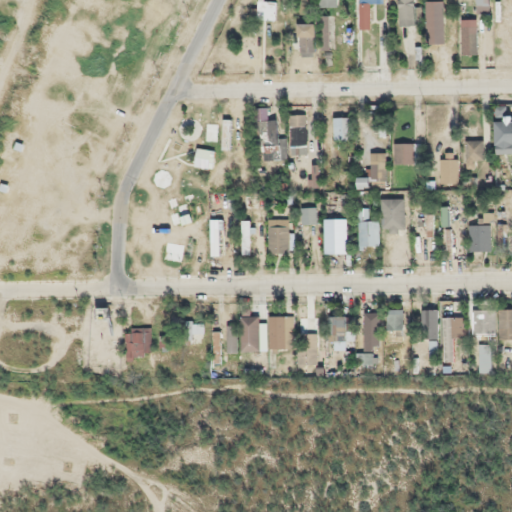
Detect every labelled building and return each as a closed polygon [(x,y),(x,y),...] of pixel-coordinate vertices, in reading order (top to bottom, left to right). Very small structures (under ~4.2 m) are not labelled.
[(374,4),(386,4),(386,0),(361,0),(361,27),(374,27),(374,4)] [(402,0),(402,22),(415,22),(415,0),(402,0)] [(445,39),(444,0),(426,0),(426,39),(445,39)] [(331,14),(322,14),(322,45),(331,45),(331,14)] [(316,19),(294,19),(294,51),(316,51),(316,19)] [(309,155),(308,112),(290,113),(291,135),(264,136),(265,157),(309,155)] [(511,116),(495,116),(495,149),(511,148),(511,116)] [(465,170),(478,170),(478,159),(484,159),(484,138),(465,138),(465,170)] [(394,161),(422,161),(422,140),(394,140),(394,161)] [(371,149),(371,173),(360,173),(360,182),(388,182),(388,149),(371,149)] [(316,204),(300,205),(301,222),(317,221),(316,204)] [(358,243),(380,243),(380,216),(372,216),(372,205),(358,205),(358,243)] [(270,252),(292,252),(292,217),(270,217),(270,252)] [(342,220),(327,224),(333,245),(347,241),(342,220)] [(473,245),(487,245),(487,223),(473,223),(473,245)] [(511,306),(499,306),(499,337),(511,337),(511,306)] [(475,308),(475,332),(495,332),(495,308),(475,308)] [(366,347),(380,347),(380,312),(366,312),(366,347)] [(387,327),(404,327),(404,312),(387,312),(387,327)] [(297,348),(297,314),(271,315),(271,348),(297,348)] [(352,314),(331,314),(331,333),(352,333),(352,314)] [(459,336),(466,336),(466,314),(445,314),(445,360),(459,360),(459,336)] [(185,319),(185,340),(206,340),(206,319),(185,319)] [(153,352),(150,327),(127,330),(130,354),(153,352)] [(300,332),(300,365),(319,365),(319,332),(300,332)]
